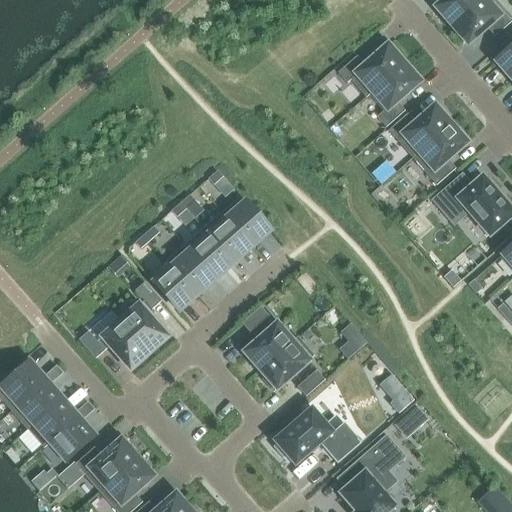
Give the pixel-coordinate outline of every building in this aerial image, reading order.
[(452,27),(482,0),(446,0),(436,9),(452,27)] [(498,17),(483,0),(482,0),(452,27),(467,45),(486,29),(494,38),(511,22),(511,20),(504,11),(498,17)] [(368,96),(403,66),(398,60),(401,57),(391,45),(365,67),(357,58),(338,75),(347,85),(350,82),(365,99),(368,96)] [(511,82),(511,49),(496,64),(511,82)] [(408,72),(403,66),(368,96),(383,113),(376,119),(386,130),(404,113),(397,104),(422,81),(411,69),(408,72)] [(412,160),(450,127),(445,121),(448,118),(438,106),(416,126),(407,116),(389,133),(412,160)] [(455,132),(450,127),(412,160),(436,187),(455,170),(447,161),(469,142),(458,130),(455,132)] [(208,181),(213,187),(223,179),(217,173),(208,181)] [(489,237),(511,217),(511,215),(511,213),(511,209),(504,201),(501,203),(482,180),(473,188),(462,176),(432,202),(443,215),(458,202),(489,237)] [(180,205),(186,211),(195,203),(189,197),(180,205)] [(240,198),(221,214),(251,249),(270,233),(240,198)] [(177,219),(186,211),(180,205),(171,213),(177,219)] [(202,231),(207,237),(232,266),(251,249),(221,214),(202,231)] [(153,229),(144,237),(150,243),(159,235),(153,229)] [(150,243),(144,237),(135,245),(140,251),(150,243)] [(207,237),(191,252),(215,280),(232,266),(207,237)] [(166,263),(171,269),(196,297),(215,280),(191,252),(185,246),(166,263)] [(511,273),(511,248),(499,259),(511,273)] [(196,297),(171,269),(153,285),(178,313),(196,297)] [(450,273),(443,279),(453,290),(460,284),(450,273)] [(481,291),(474,282),(468,287),(476,295),(481,291)] [(145,284),(135,293),(152,311),(161,303),(145,284)] [(505,319),(510,315),(503,306),(497,311),(505,319)] [(120,324),(148,355),(166,340),(138,308),(120,324)] [(260,309),(242,325),(250,335),(269,318),(260,309)] [(130,371),(148,355),(120,324),(102,340),(130,371)] [(261,373),(293,344),(277,326),(245,355),(261,373)] [(349,343),(339,351),(348,361),(367,345),(350,326),(341,334),(349,343)] [(88,334),(79,342),(95,361),(105,353),(88,334)] [(314,358),(298,340),(261,373),(266,378),(262,381),(273,393),(314,358)] [(0,390),(0,400),(11,414),(46,384),(42,380),(29,365),(0,390)] [(49,374),(56,381),(63,375),(60,372),(56,368),(49,374)] [(316,372),(297,389),(306,399),(325,382),(316,372)] [(49,387),(56,381),(49,374),(42,380),(46,384),(49,387)] [(27,431),(61,402),(49,387),(46,384),(11,414),(27,431)] [(404,390),(392,400),(388,404),(398,416),(414,402),(404,390)] [(74,416),(61,402),(27,431),(44,450),(50,445),(78,421),(74,416)] [(88,404),(81,410),(87,417),(94,411),(92,409),(88,404)] [(403,417),(415,430),(427,421),(414,407),(403,417)] [(78,421),(80,423),(87,417),(81,410),(74,416),(78,421)] [(311,410),(273,443),(276,447),(273,449),(282,460),(285,458),(295,469),(333,435),(311,410)] [(94,439),(80,423),(78,421),(50,445),(66,463),(94,439)] [(370,453),(338,480),(347,491),(341,496),(354,511),(389,511),(393,508),(382,496),(396,483),(387,473),(404,458),(386,438),(370,453)] [(99,494),(137,461),(132,455),(135,452),(124,440),(102,459),(94,450),(75,466),(99,494)] [(152,479),(137,461),(99,494),(115,511),(133,511),(142,505),(134,495),(152,479)] [(52,471),(46,476),(52,482),(56,479),(57,477),(52,471)] [(511,511),(511,510),(493,489),(477,502),(485,511),(511,511)] [(188,511),(175,497),(158,511),(155,511),(149,504),(139,511),(188,511)]
